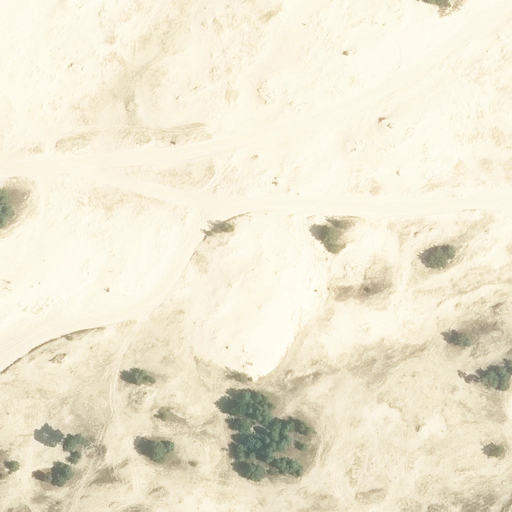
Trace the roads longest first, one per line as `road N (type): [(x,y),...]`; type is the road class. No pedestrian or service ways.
road 1 (track): [(0,362),(51,332),(150,299),(217,213),(511,207)]
road 2 (track): [(0,164),(161,155),(334,115),(511,3)]
road 3 (track): [(61,162),(217,213)]
